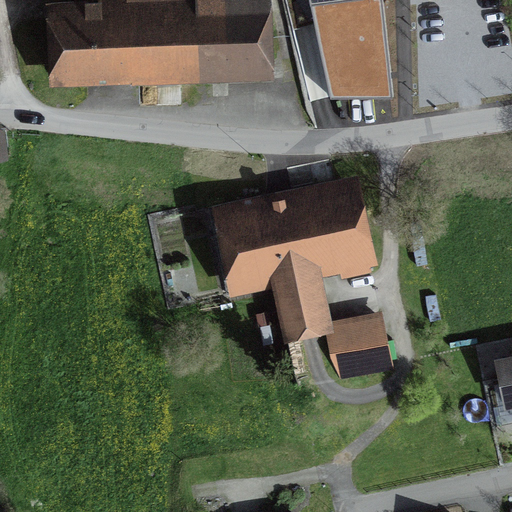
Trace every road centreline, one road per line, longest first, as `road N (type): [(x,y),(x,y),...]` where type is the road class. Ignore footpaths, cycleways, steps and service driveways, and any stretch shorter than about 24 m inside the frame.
road 1 (residential): [(14,118),(313,142),(511,118)]
road 2 (residential): [(350,511),(511,479)]
